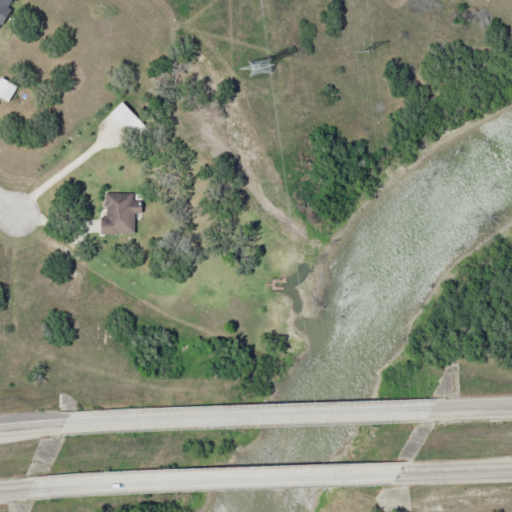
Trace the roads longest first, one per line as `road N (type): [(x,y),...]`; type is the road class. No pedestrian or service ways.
road 1 (trunk): [(441,413),(69,426)]
road 2 (trunk): [(32,492),(402,470)]
